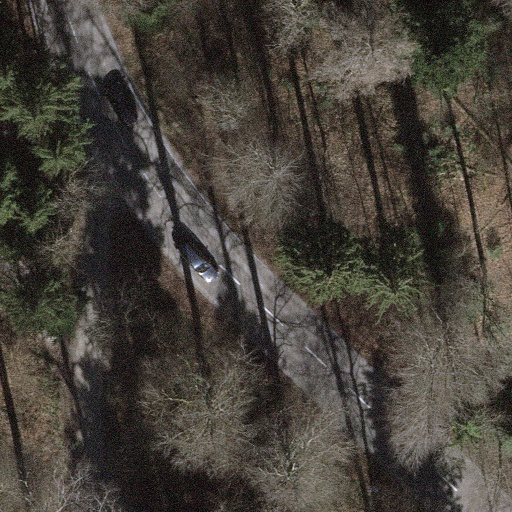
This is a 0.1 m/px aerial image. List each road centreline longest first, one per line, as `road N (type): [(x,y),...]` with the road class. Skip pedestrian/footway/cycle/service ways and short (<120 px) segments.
road 1 (tertiary): [(478,511),(204,249),(144,176),(63,0)]
road 2 (track): [(89,511),(96,446),(84,57)]
